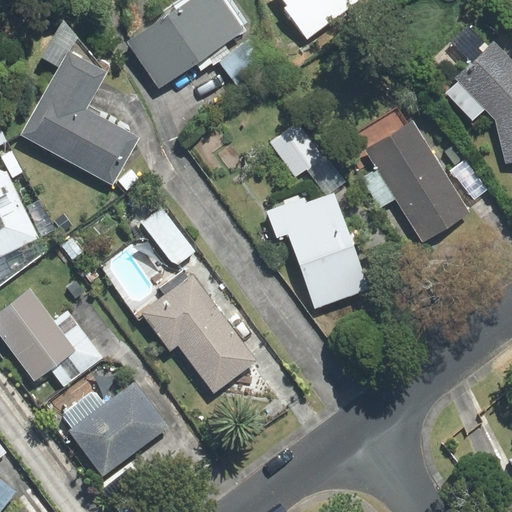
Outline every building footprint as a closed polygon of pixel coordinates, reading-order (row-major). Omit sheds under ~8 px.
[(231,0),(190,0),(136,37),(166,80),(249,25),(231,0)] [(287,0),(280,5),(303,37),(355,0),(287,0)] [(260,44),(226,67),(243,92),(277,69),(260,44)] [(110,68),(79,51),(33,130),(114,176),(139,134),(89,105),(110,68)] [(449,82),(493,127),(503,162),(511,159),(511,83),(481,51),(449,82)] [(304,117),(274,140),(272,141),(298,176),(313,165),(332,190),(356,172),(337,146),(330,151),(304,117)] [(457,215),(402,127),(362,152),(418,240),(457,215)] [(0,245),(34,230),(11,178),(2,182),(0,177),(0,245)] [(357,289),(325,201),(276,219),(308,306),(357,289)] [(163,202),(142,218),(177,263),(198,247),(163,202)] [(255,356),(196,275),(159,302),(219,382),(255,356)] [(34,291),(0,315),(0,319),(39,373),(74,347),(34,291)] [(167,424),(138,384),(79,427),(107,467),(167,424)] [(0,511),(2,511),(14,500),(0,488),(0,511)]
